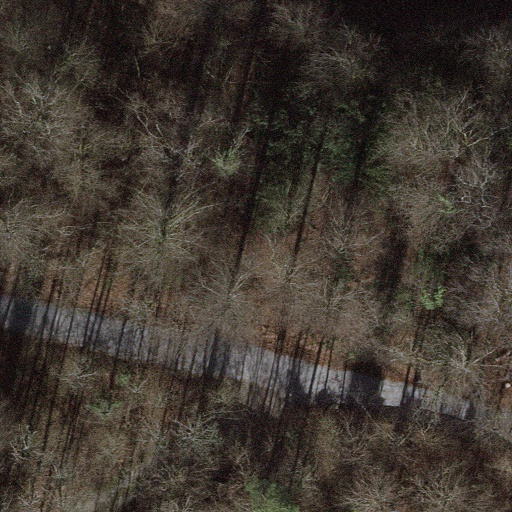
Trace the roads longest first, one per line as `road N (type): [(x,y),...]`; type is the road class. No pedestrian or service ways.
road 1 (track): [(0,305),(511,425)]
road 2 (track): [(289,375),(95,511)]
